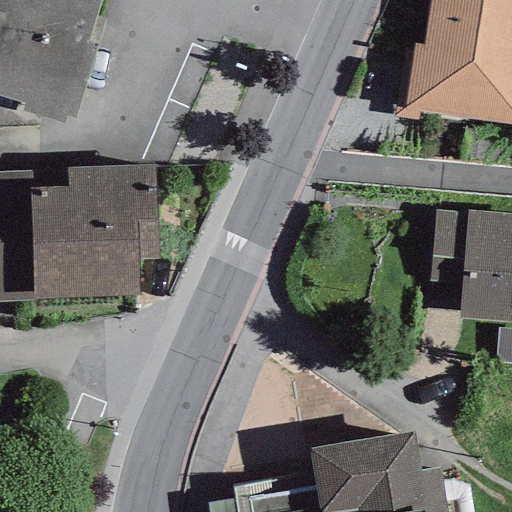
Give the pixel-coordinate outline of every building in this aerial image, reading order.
[(88,43),(98,0),(0,0),(0,97),(74,120),(95,45),(88,43)] [(511,0),(429,0),(423,45),(413,44),(412,51),(401,49),(394,117),(417,120),(418,111),(511,125),(511,0)] [(136,260),(158,258),(156,165),(0,172),(0,301),(138,296),(136,260)] [(428,282),(461,284),(466,212),(433,210),(428,282)] [(461,284),(459,319),(511,323),(511,213),(466,210),(466,212),(461,284)] [(511,330),(497,329),(494,362),(511,363),(511,330)] [(425,511),(419,471),(413,432),(305,450),(309,475),(232,489),(234,500),(207,504),(208,511),(425,511)] [(447,511),(440,468),(419,471),(425,511),(447,511)]
